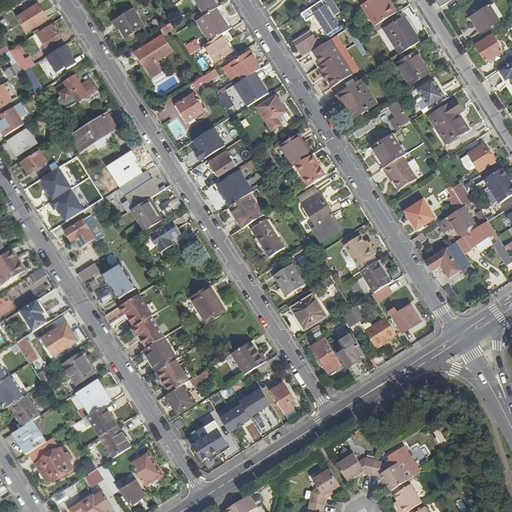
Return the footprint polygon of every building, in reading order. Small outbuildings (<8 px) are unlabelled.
[(22,10),(34,3),(32,0),(26,0),(19,4),(22,10)] [(216,9),(219,8),(214,0),(194,0),(206,16),(216,9)] [(388,1),(387,0),(370,0),(361,6),(375,28),(393,16),(385,3),(388,1)] [(316,5),(302,14),(307,22),(316,16),(329,35),(339,28),(322,1),(316,5)] [(396,14),(388,1),(385,3),(393,16),(396,14)] [(38,5),(18,18),(27,33),(48,21),(38,5)] [(490,6),(471,18),(481,33),(500,22),(490,6)] [(197,22),(211,43),(227,32),(230,31),(216,9),(206,16),(201,19),(197,22)] [(133,11),(113,24),(117,30),(119,29),(126,38),(144,27),(133,11)] [(190,18),(194,24),(197,22),(201,19),(197,13),(190,18)] [(385,31),(401,55),(420,42),(405,18),(385,31)] [(170,24),(161,29),(164,35),(173,29),(170,24)] [(60,39),(51,25),(37,35),(46,49),(60,39)] [(205,47),(216,63),(232,52),(227,45),(227,44),(233,41),(227,32),(211,43),(205,47)] [(310,33),(295,42),(304,56),(323,44),(319,38),(315,40),(310,33)] [(493,36),(476,46),(487,63),(503,53),(503,52),(504,50),(501,45),(499,46),(493,36)] [(173,53),(163,37),(136,54),(150,76),(160,69),(157,63),(173,53)] [(377,70),(373,63),(359,72),(346,50),(339,54),(334,46),(317,56),(322,65),(320,66),(324,74),(329,81),(334,89),(343,84),(344,81),(352,76),(355,77),(358,82),(362,80),(377,70)] [(64,47),(47,57),(58,73),(66,68),(67,70),(76,64),(64,47)] [(213,65),(216,63),(205,47),(202,49),(213,65)] [(187,52),(190,56),(196,52),(193,48),(187,52)] [(17,63),(23,73),(29,69),(32,67),(27,59),(23,61),(15,49),(10,52),(17,63)] [(190,56),(194,61),(203,55),(200,50),(196,52),(190,56)] [(5,55),(13,66),(17,63),(10,52),(5,55)] [(226,69),(231,78),(238,74),(240,77),(243,82),(260,71),(261,70),(250,53),(226,69)] [(416,53),(397,65),(411,86),(430,73),(416,53)] [(23,73),(17,63),(13,66),(4,72),(10,81),(23,73)] [(511,64),(500,72),(506,82),(510,80),(511,82),(511,64)] [(36,79),(29,69),(23,73),(30,83),(36,79)] [(217,76),(214,70),(204,77),(207,83),(217,76)] [(243,82),(237,86),(240,92),(243,90),(247,96),(268,83),(260,71),(243,82)] [(344,81),(343,84),(355,77),(352,76),(344,81)] [(75,77),(65,84),(77,103),(96,91),(89,81),(81,86),(75,77)] [(204,77),(192,84),(201,98),(212,91),(207,83),(204,77)] [(448,100),(434,79),(417,90),(422,98),(430,111),(448,100)] [(362,80),(358,82),(338,95),(344,105),(346,103),(355,118),(377,105),(362,80)] [(0,109),(12,102),(4,89),(6,87),(5,84),(0,87),(0,109)] [(33,89),(36,94),(43,90),(40,85),(33,89)] [(222,93),(223,95),(235,87),(234,85),(222,93)] [(15,100),(6,87),(4,89),(12,102),(15,100)] [(36,94),(40,99),(48,94),(45,89),(43,90),(36,94)] [(212,91),(201,98),(202,100),(214,93),(212,91)] [(194,95),(177,106),(188,124),(205,113),(194,95)] [(276,97),(257,109),(272,131),(281,125),(278,119),(286,113),(276,97)] [(430,111),(422,98),(417,100),(416,103),(424,115),(430,111)] [(456,100),(430,117),(447,144),(469,130),(459,114),(463,112),(456,100)] [(396,130),(410,121),(397,102),(388,108),(395,119),(391,122),(396,130)] [(23,124),(13,108),(0,116),(0,130),(4,136),(23,124)] [(107,115),(71,138),(80,153),(117,130),(107,115)] [(375,127),(370,119),(353,130),(358,138),(375,127)] [(52,123),(44,128),(51,139),(59,135),(52,123)] [(218,126),(191,143),(203,162),(230,145),(218,126)] [(36,145),(27,130),(8,142),(17,157),(36,145)] [(403,157),(405,156),(396,141),(392,135),(372,148),(386,168),(403,157)] [(295,166),(310,157),(297,136),(280,147),(293,168),(295,166)] [(62,138),(52,144),(55,150),(66,143),(62,138)] [(495,163),(483,145),(469,154),(469,155),(462,159),(468,169),(472,170),(477,166),(481,172),(495,163)] [(39,151),(21,163),(28,175),(47,163),(39,151)] [(228,153),(210,164),(219,178),(237,167),(228,153)] [(310,157),(295,166),(309,187),(326,177),(312,156),(310,157)] [(409,178),(414,175),(403,157),(386,168),(384,169),(389,178),(391,177),(399,191),(412,182),(409,178)] [(503,201),(511,195),(511,183),(510,183),(507,178),(508,177),(502,168),(477,184),(491,206),(499,201),(503,201)] [(151,199),(161,193),(152,180),(125,197),(134,210),(148,201),(151,199)] [(465,207),(474,201),(464,185),(464,184),(453,189),(457,195),(465,207)] [(457,195),(453,189),(452,187),(447,190),(452,198),(457,195)] [(318,228),(313,231),(321,243),(342,231),(320,194),(304,205),(318,228)] [(457,195),(452,198),(449,200),(457,212),(465,207),(457,195)] [(242,230),(263,217),(249,196),(229,209),(242,230)] [(151,199),(148,201),(156,214),(162,209),(157,202),(154,204),(151,199)] [(156,214),(148,201),(134,210),(132,211),(145,232),(183,208),(177,200),(162,209),(156,214)] [(424,201),(405,212),(417,230),(435,219),(424,201)] [(457,212),(438,224),(445,234),(454,228),(459,235),(476,225),(465,207),(457,212)] [(83,221),(65,232),(71,242),(76,239),(81,248),(95,239),(83,221)] [(267,221),(253,230),(270,257),(284,248),(267,221)] [(172,222),(150,237),(161,254),(174,245),(171,240),(180,234),(172,222)] [(464,254),(496,234),(488,222),(456,242),(464,254)] [(412,241),(416,247),(427,240),(423,234),(412,241)] [(362,272),(378,262),(375,257),(377,256),(371,247),(369,248),(367,245),(361,237),(345,247),(361,272),(362,272)] [(425,262),(432,273),(454,259),(447,248),(425,262)] [(15,262),(18,260),(12,251),(0,258),(0,279),(4,286),(23,274),(15,262)] [(26,272),(18,260),(15,262),(23,274),(26,272)] [(378,262),(362,272),(375,293),(392,283),(379,261),(378,262)] [(80,279),(83,283),(99,272),(95,265),(78,275),(80,279)] [(112,287),(120,300),(136,289),(120,265),(103,276),(110,288),(111,288),(112,287)] [(293,266),(275,277),(288,296),(305,285),(293,266)] [(43,268),(32,274),(37,282),(48,276),(43,268)] [(336,274),(331,278),(335,284),(337,287),(342,284),(336,274)] [(330,277),(324,281),(328,288),(335,284),(331,278),(330,277)] [(112,287),(111,288),(118,300),(120,300),(112,287)] [(209,287),(190,299),(207,325),(226,313),(209,287)] [(55,290),(22,310),(36,332),(54,321),(47,310),(62,301),(55,290)] [(0,312),(10,305),(2,293),(0,295),(0,312)] [(152,316),(139,295),(119,308),(124,316),(131,312),(139,325),(151,317),(152,316)] [(313,296),(292,309),(306,330),(326,317),(313,296)] [(341,315),(348,327),(366,316),(358,304),(351,309),(341,315)] [(411,306),(392,317),(402,334),(419,324),(415,316),(417,315),(411,306)] [(106,315),(110,323),(123,317),(119,309),(106,315)] [(163,339),(165,338),(151,317),(139,325),(132,329),(137,338),(139,337),(140,336),(142,339),(140,339),(147,349),(163,339)] [(375,348),(388,340),(397,335),(386,318),(364,332),(375,348)] [(4,321),(0,323),(0,329),(3,335),(10,331),(4,321)] [(67,325),(43,340),(54,357),(78,342),(67,325)] [(319,329),(312,333),(316,339),(323,335),(319,329)] [(362,348),(353,334),(341,342),(346,350),(340,354),(356,380),(365,375),(356,360),(365,354),(362,348)] [(17,344),(30,364),(38,359),(24,339),(17,344)] [(177,360),(163,339),(147,349),(143,352),(157,373),(176,361),(177,360)] [(342,366),(325,339),(313,346),(330,373),(331,373),(342,366)] [(388,340),(375,348),(376,350),(390,342),(388,340)] [(261,357),(251,343),(233,355),(246,376),(256,369),(265,364),(261,357)] [(364,347),(362,348),(365,354),(375,369),(377,367),(364,347)] [(82,355),(64,366),(76,386),(94,375),(82,355)] [(256,369),(261,376),(271,370),(272,372),(283,365),(277,356),(267,362),(265,364),(256,369)] [(185,385),(190,382),(176,361),(157,373),(171,394),(185,385)] [(0,384),(9,379),(1,366),(0,366),(0,384)] [(204,373),(207,378),(212,375),(209,370),(204,373)] [(204,373),(191,381),(194,386),(207,378),(204,373)] [(24,398),(11,378),(9,379),(0,384),(0,409),(2,412),(10,407),(24,398)] [(105,406),(109,404),(101,391),(103,390),(97,381),(77,394),(86,408),(78,413),(83,420),(105,406)] [(260,381),(248,388),(252,395),(264,388),(260,381)] [(196,403),(190,393),(185,385),(171,394),(167,397),(179,415),(196,403)] [(284,385),(271,393),(286,416),(295,410),(291,404),(295,401),(284,385)] [(248,389),(238,393),(245,406),(223,417),(230,431),(276,408),(267,388),(251,396),(248,389)] [(195,390),(190,393),(196,403),(201,400),(195,390)] [(69,399),(78,413),(86,408),(77,394),(69,399)] [(24,398),(10,407),(24,428),(32,422),(40,417),(27,396),(24,398)] [(118,427),(105,406),(83,420),(87,427),(92,425),(101,439),(118,427)] [(201,417),(207,426),(215,421),(210,412),(201,417)] [(24,428),(14,434),(20,442),(22,441),(30,454),(46,444),(32,422),(24,428)] [(131,449),(118,427),(101,439),(114,460),(122,455),(131,449)] [(218,430),(193,447),(203,461),(228,445),(218,430)] [(394,457),(398,463),(392,467),(388,461),(376,458),(374,471),(383,473),(385,472),(396,488),(402,484),(424,470),(406,442),(393,454),(394,457)] [(36,465),(48,484),(66,472),(71,468),(72,468),(69,464),(71,460),(68,456),(64,456),(60,450),(58,452),(55,446),(43,454),(47,459),(44,460),(36,465)] [(354,451),(337,462),(347,477),(363,466),(365,469),(374,471),(376,458),(365,455),(359,459),(354,451)] [(44,486),(48,484),(36,465),(44,460),(40,453),(28,461),(44,486)] [(129,465),(143,488),(162,476),(147,453),(129,465)] [(388,461),(392,467),(398,463),(394,457),(388,461)] [(88,476),(97,470),(90,458),(83,463),(83,469),(88,476)] [(117,490),(102,467),(97,470),(104,481),(112,493),(117,490)] [(339,482),(329,467),(312,477),(318,485),(312,489),(310,501),(323,504),(324,495),(323,493),(339,482)] [(88,476),(85,478),(92,489),(104,481),(97,470),(88,476)] [(130,473),(116,482),(121,491),(135,481),(130,473)] [(136,483),(121,492),(131,507),(145,498),(136,483)] [(396,488),(394,490),(397,494),(395,495),(401,503),(398,506),(401,511),(407,511),(412,509),(424,502),(412,484),(405,489),(402,484),(396,488)] [(0,491),(0,498),(1,501),(10,495),(6,488),(0,491)] [(65,490),(56,497),(61,503),(70,496),(65,490)] [(70,511),(108,511),(113,509),(103,492),(93,498),(93,496),(70,511)] [(249,511),(256,507),(249,496),(222,511),(249,511)] [(321,511),(323,504),(310,501),(307,511),(321,511)]
